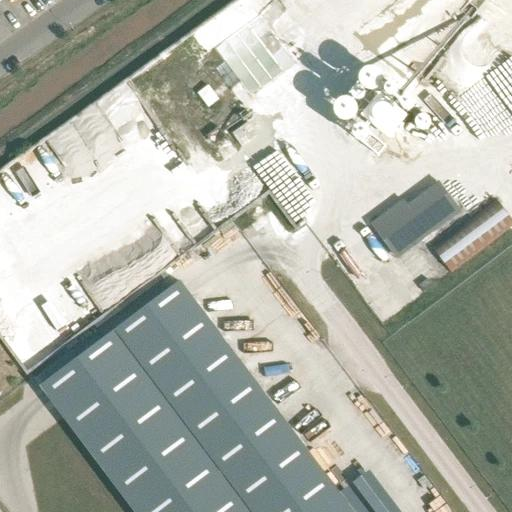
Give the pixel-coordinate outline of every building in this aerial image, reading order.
[(145,88),(235,32),(225,55),(246,87),(283,77),(304,26),(326,60),(327,38),(350,24),(350,13),(379,14),(375,0),(223,0),(66,100),(122,102),(131,82),(145,88)] [(400,216),(414,235),(453,206),(438,187),(400,216)] [(511,223),(497,202),(435,250),(452,273),(511,229),(511,223)] [(434,287),(428,279),(419,286),(424,294),(434,287)] [(115,331),(211,459),(250,511),(352,511),(276,411),(180,283),(115,331)] [(247,511),(113,333),(40,388),(134,511),(247,511)] [(401,492),(409,485),(400,474),(392,480),(401,492)]
